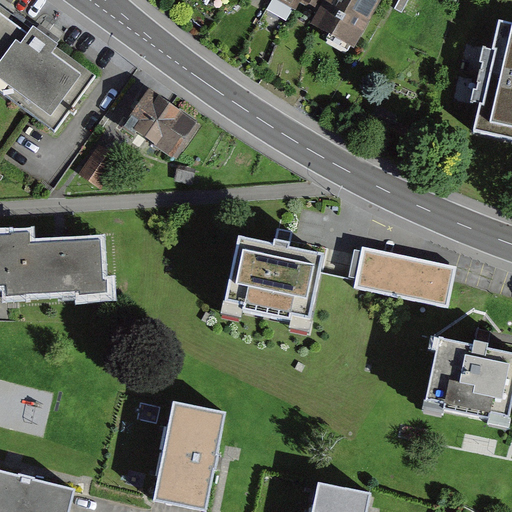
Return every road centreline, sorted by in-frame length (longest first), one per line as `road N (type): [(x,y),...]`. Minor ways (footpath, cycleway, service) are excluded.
road 1 (residential): [(0,208),(317,190),(352,174)]
road 2 (tertiary): [(352,174),(277,132),(96,0)]
road 3 (tertiary): [(511,243),(352,174)]
